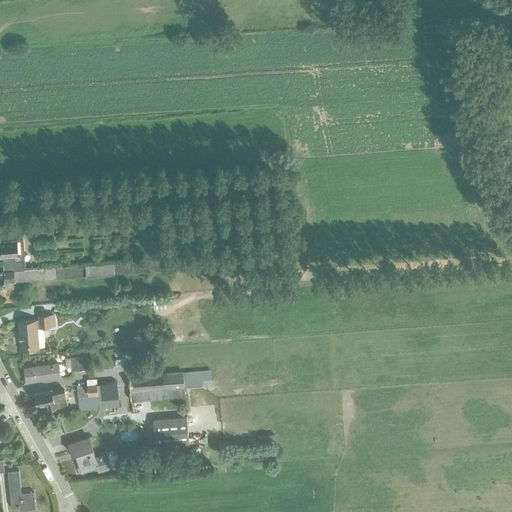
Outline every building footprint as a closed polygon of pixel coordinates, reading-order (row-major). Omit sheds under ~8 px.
[(4,261),(25,260),(24,239),(0,240),(0,254),(3,254),(3,261),(4,261)] [(25,260),(4,261),(5,270),(0,270),(0,287),(6,287),(6,282),(16,281),(87,276),(87,275),(135,272),(134,273),(224,267),(223,254),(40,268),(39,265),(26,266),(25,260)] [(168,296),(154,297),(155,309),(169,308),(168,296)] [(55,313),(39,314),(39,327),(56,325),(55,313)] [(79,313),(73,318),(78,323),(84,317),(79,313)] [(37,319),(18,320),(21,349),(40,348),(37,319)] [(139,335),(136,336),(137,347),(161,345),(161,338),(157,338),(157,339),(142,340),(142,336),(139,335)] [(86,356),(72,357),(72,369),(89,369),(89,364),(87,364),(86,356)] [(59,361),(24,366),(27,382),(62,377),(59,361)] [(184,370),(129,375),(132,400),(186,396),(185,387),(202,385),(202,384),(213,384),(212,369),(184,371),(184,370)] [(88,383),(77,384),(80,409),(120,406),(118,381),(98,383),(97,377),(87,378),(88,383)] [(53,388),(35,392),(38,406),(47,404),(48,408),(61,406),(61,405),(68,403),(65,388),(53,390),(53,388)] [(161,446),(168,446),(190,444),(187,415),(154,418),(156,447),(161,446)] [(121,441),(137,441),(137,433),(122,432),(121,441)] [(275,433),(258,434),(259,443),(276,442),(275,433)] [(90,435),(69,442),(73,453),(77,452),(83,471),(98,466),(100,469),(113,465),(108,450),(96,454),(90,435)] [(19,468),(8,470),(12,506),(19,506),(20,509),(36,507),(35,490),(22,491),(19,468)]
